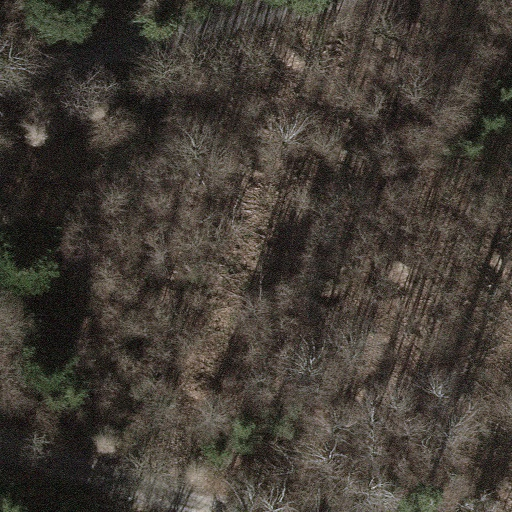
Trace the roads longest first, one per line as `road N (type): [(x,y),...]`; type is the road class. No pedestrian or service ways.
road 1 (track): [(312,0),(82,51),(0,88)]
road 2 (track): [(0,446),(238,511)]
